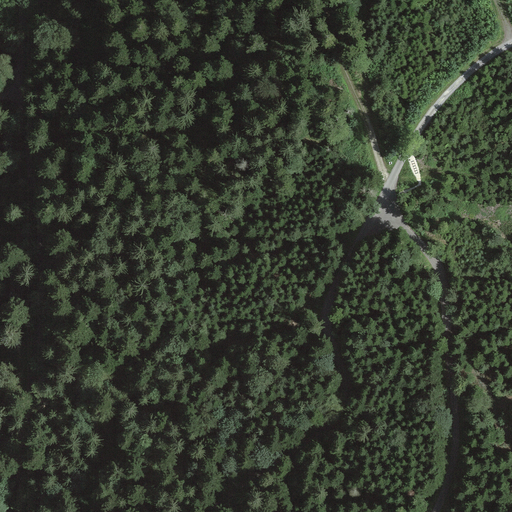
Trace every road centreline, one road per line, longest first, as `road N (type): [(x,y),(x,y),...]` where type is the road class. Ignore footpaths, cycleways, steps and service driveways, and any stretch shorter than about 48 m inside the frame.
road 1 (track): [(511,42),(471,71),(421,126),(333,294),(327,325),(343,373),(338,413),(210,511)]
road 2 (track): [(3,511),(35,329),(20,0)]
road 3 (track): [(436,511),(455,423),(443,288),(431,255),(378,209)]
